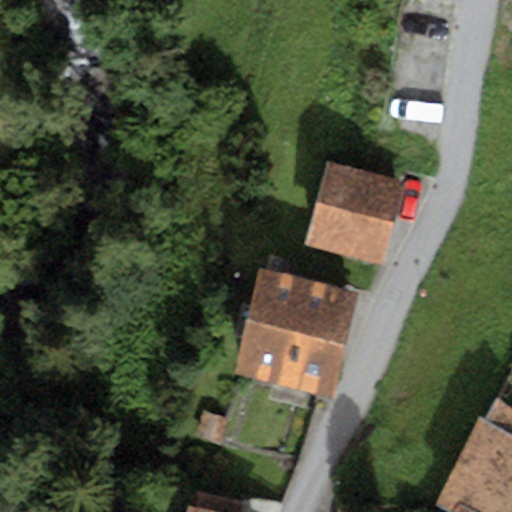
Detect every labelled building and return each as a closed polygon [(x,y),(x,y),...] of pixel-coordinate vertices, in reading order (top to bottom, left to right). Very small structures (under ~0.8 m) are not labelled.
[(330,157),(304,238),(379,261),(404,180),(330,157)] [(261,267),(234,372),(329,396),(355,291),(261,267)] [(479,415),(438,503),(455,509),(462,511),(511,511),(511,407),(498,397),(485,420),(479,415)] [(201,412),(193,435),(221,445),(229,423),(201,412)] [(191,506),(188,506),(186,511),(242,511),(245,501),(194,490),(191,506)]
